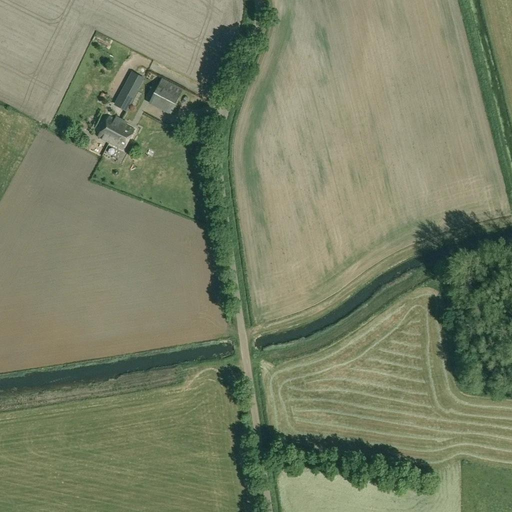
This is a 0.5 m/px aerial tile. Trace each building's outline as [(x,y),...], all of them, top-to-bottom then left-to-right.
[(133,74),(130,79),(141,85),(144,79),(133,74)] [(184,90),(164,80),(152,103),(172,113),(184,90)] [(135,95),(125,89),(119,100),(129,106),(135,95)] [(118,130),(121,122),(109,116),(99,136),(110,142),(117,129),(118,130)] [(135,130),(121,122),(118,130),(117,129),(110,142),(124,150),(135,130)]
